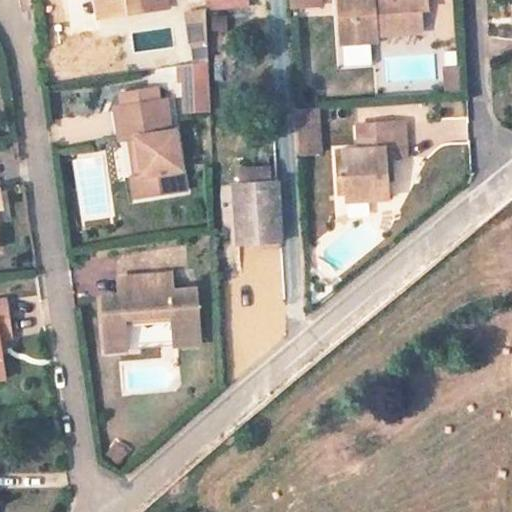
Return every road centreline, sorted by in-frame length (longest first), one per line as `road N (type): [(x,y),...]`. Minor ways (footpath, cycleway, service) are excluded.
road 1 (residential): [(95,511),(26,45),(2,0)]
road 2 (unclassified): [(509,178),(119,511)]
road 3 (residential): [(475,0),(486,144),(509,178)]
